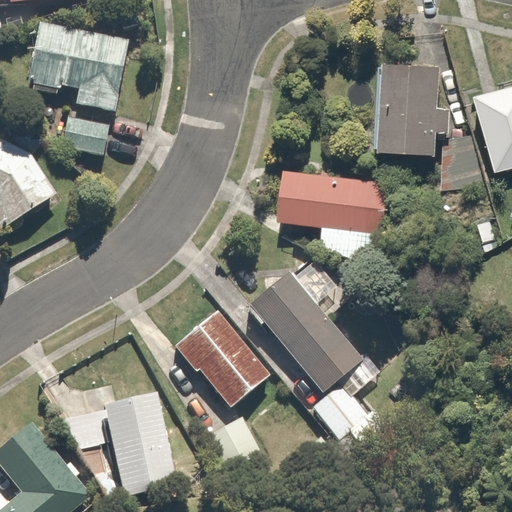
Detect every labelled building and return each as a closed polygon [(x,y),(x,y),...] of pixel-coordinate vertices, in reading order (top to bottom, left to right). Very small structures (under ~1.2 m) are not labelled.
[(108,0),(8,0),(9,12),(109,7),(108,0)] [(123,54),(30,39),(20,105),(49,110),(50,104),(68,105),(67,121),(104,124),(107,103),(115,104),(123,54)] [(437,82),(381,78),(374,166),(429,170),(431,147),(442,148),(444,122),(434,122),(437,82)] [(511,95),(457,110),(478,190),(511,181),(511,95)] [(110,128),(68,123),(65,150),(107,155),(110,128)] [(25,170),(0,156),(0,237),(46,213),(25,170)] [(364,197),(264,188),(259,240),(298,244),(296,269),(357,274),(364,197)] [(291,280),(225,326),(289,417),(332,387),(289,325),(312,309),(291,280)] [(511,298),(508,298),(501,326),(511,327),(511,298)] [(241,400),(197,333),(146,367),(166,396),(172,392),(197,429),(241,400)] [(141,412),(89,419),(91,511),(116,511),(144,505),(141,412)] [(261,451),(243,420),(210,439),(229,470),(261,451)] [(70,439),(37,439),(52,471),(70,471),(70,439)] [(203,446),(166,467),(184,497),(220,476),(203,446)] [(56,511),(15,448),(0,460),(0,511),(56,511)]
